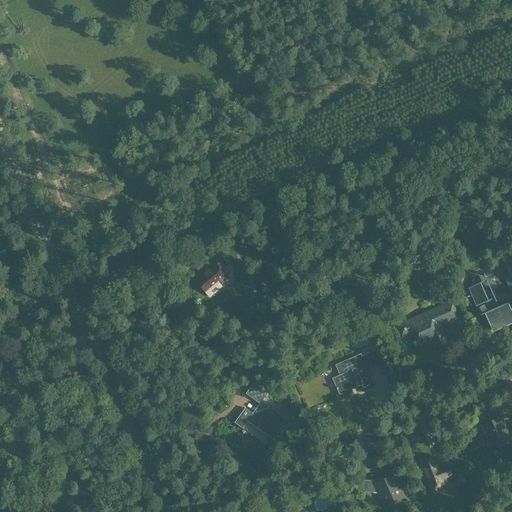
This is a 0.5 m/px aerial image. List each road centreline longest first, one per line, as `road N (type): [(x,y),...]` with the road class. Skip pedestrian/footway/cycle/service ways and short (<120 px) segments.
road 1 (tertiary): [(166,511),(0,141)]
road 2 (track): [(223,511),(511,382)]
